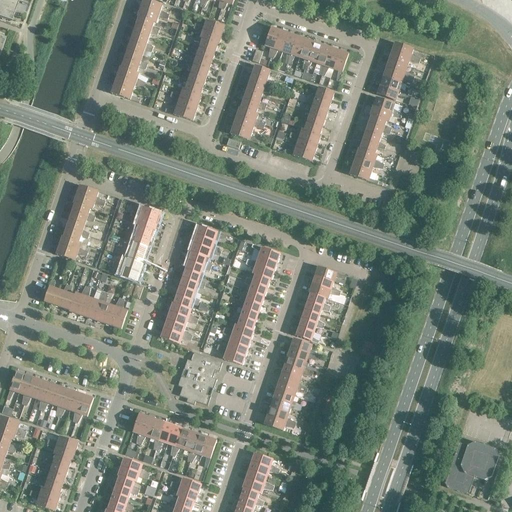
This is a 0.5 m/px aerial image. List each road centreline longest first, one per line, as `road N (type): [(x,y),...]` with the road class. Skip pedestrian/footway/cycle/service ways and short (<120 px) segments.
road 1 (secondary): [(511,93),(367,511)]
road 2 (residential): [(216,511),(302,251),(297,239),(193,205),(181,210)]
road 3 (residential): [(253,5),(371,45),(329,174),(315,185),(210,150),(206,135)]
road 4 (secondary): [(387,511),(511,146)]
road 5 (residential): [(80,511),(131,357)]
road 6 (residential): [(19,318),(70,170)]
road 7 (residential): [(131,357),(181,210)]
road 8 (residential): [(206,135),(253,5)]
